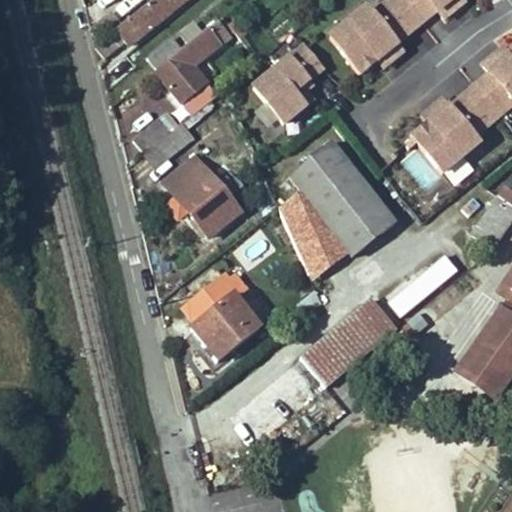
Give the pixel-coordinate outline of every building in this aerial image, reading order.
[(126,42),(130,47),(191,0),(151,0),(116,28),(119,31),(98,47),(106,57),(126,42)] [(369,0),(368,0),(327,33),(359,76),(379,60),(385,71),(407,51),(400,43),(369,0)] [(380,0),(376,3),(403,39),(437,12),(445,19),(469,1),(467,0),(380,0)] [(116,28),(120,24),(111,14),(91,32),(99,42),(116,28)] [(234,36),(223,20),(217,25),(229,40),(234,36)] [(205,86),(192,69),(229,40),(217,25),(202,37),(189,46),(180,54),(156,72),(154,75),(180,106),(205,86)] [(189,46),(202,37),(193,27),(181,37),(189,46)] [(303,40),(250,83),(285,126),(309,105),(299,88),(326,68),(303,40)] [(156,72),(180,54),(170,42),(146,61),(156,72)] [(511,47),(510,49),(504,44),(482,63),(488,71),(511,100),(511,47)] [(511,100),(488,71),(451,100),(464,116),(480,136),(511,107),(511,100)] [(215,99),(205,86),(180,106),(190,119),(215,99)] [(464,116),(444,95),(421,113),(426,120),(409,136),(443,174),(483,141),(464,116)] [(143,156),(168,137),(157,124),(133,143),(143,156)] [(187,146),(175,131),(168,137),(181,151),(187,146)] [(156,171),(181,151),(168,137),(143,156),(156,171)] [(396,220),(334,140),(289,174),(301,190),(349,253),(352,257),(396,220)] [(244,214),(198,153),(162,180),(208,241),(244,214)] [(511,189),(504,185),(496,199),(511,209),(511,189)] [(282,215),(310,282),(349,253),(301,190),(282,205),(282,215)] [(493,251),(511,224),(511,209),(496,199),(471,235),(493,251)] [(395,323),(460,272),(445,253),(380,304),(395,323)] [(511,267),(496,292),(508,299),(511,302),(511,267)] [(216,364),(258,331),(233,300),(240,295),(226,277),(187,308),(202,326),(196,331),(207,343),(203,347),(216,364)] [(269,323),(244,292),(240,295),(233,300),(258,331),(269,323)] [(307,319),(322,307),(316,295),(298,309),(307,319)] [(326,389),(399,329),(395,323),(380,304),(371,295),(298,356),(326,389)] [(511,309),(504,304),(502,302),(456,374),(494,400),(511,376),(511,309)] [(294,329),(307,319),(298,309),(286,319),(294,329)] [(207,343),(196,331),(191,334),(203,347),(207,343)] [(215,492),(215,511),(283,511),(283,490),(215,492)]
